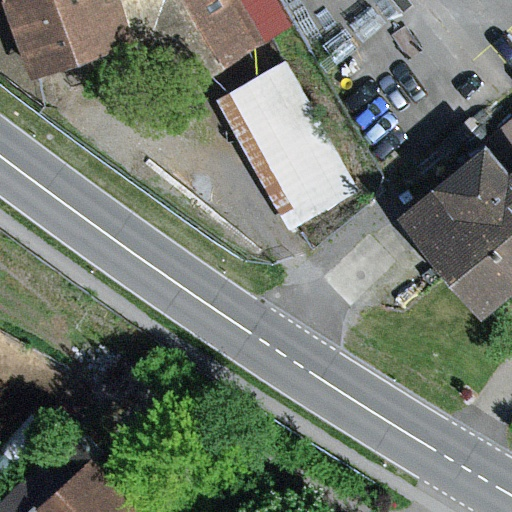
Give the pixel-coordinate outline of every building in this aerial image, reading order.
[(8,0),(36,74),(133,41),(119,0),(8,0)] [(119,0),(133,41),(155,33),(210,78),(295,26),(280,0),(119,0)] [(288,59),(220,95),(292,227),(360,190),(288,59)] [(511,123),(495,137),(511,158),(511,123)] [(511,158),(495,137),(405,210),(490,314),(511,296),(511,158)] [(0,511),(185,511),(172,497),(155,511),(151,511),(76,430),(0,499),(0,511)]
